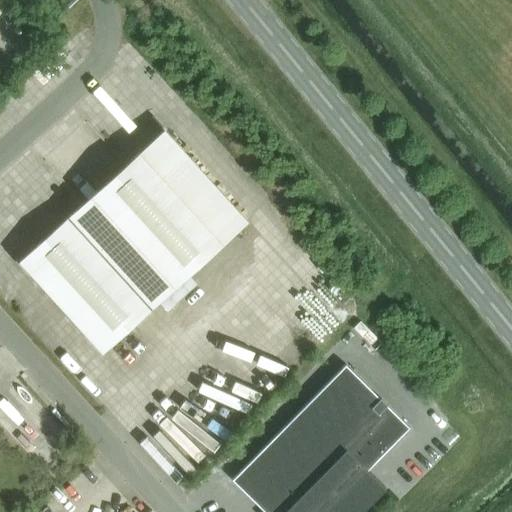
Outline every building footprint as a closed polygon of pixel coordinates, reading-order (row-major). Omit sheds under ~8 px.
[(102,350),(244,220),(164,131),(21,261),(102,350)] [(105,184),(124,166),(110,152),(92,169),(105,184)] [(238,276),(200,316),(209,324),(247,284),(238,276)] [(367,470),(409,428),(345,365),(231,480),(263,511),(361,511),(385,488),(367,470)] [(176,459),(193,477),(229,442),(212,424),(176,459)] [(60,497),(75,511),(83,511),(84,511),(74,500),(107,467),(99,459),(60,497)]
